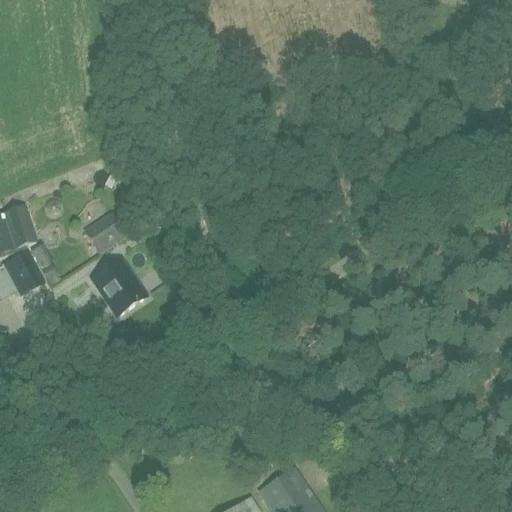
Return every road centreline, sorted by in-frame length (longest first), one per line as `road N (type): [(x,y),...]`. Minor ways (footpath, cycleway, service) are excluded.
road 1 (unclassified): [(222,354),(155,0)]
road 2 (unclassified): [(222,354),(511,157)]
road 3 (track): [(444,511),(222,354)]
road 4 (unclassified): [(0,504),(222,354)]
